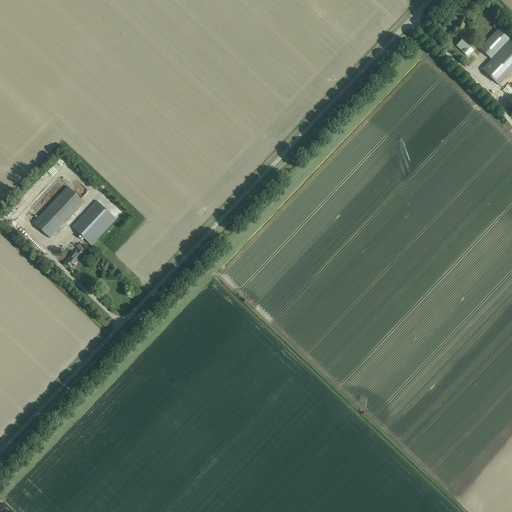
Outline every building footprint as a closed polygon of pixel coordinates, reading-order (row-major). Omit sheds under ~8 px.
[(499,29),(480,48),(491,59),(509,39),(499,29)] [(470,48),(462,39),(456,46),(465,54),(470,48)] [(511,41),(510,40),(482,69),(498,85),(511,71),(511,41)] [(33,223),(50,238),(84,202),(67,186),(33,223)] [(73,228),(91,245),(116,219),(97,201),(73,228)] [(73,264),(83,254),(81,251),(83,248),(79,244),(78,244),(76,246),(78,248),(66,261),(70,265),(72,263),(73,264)]
